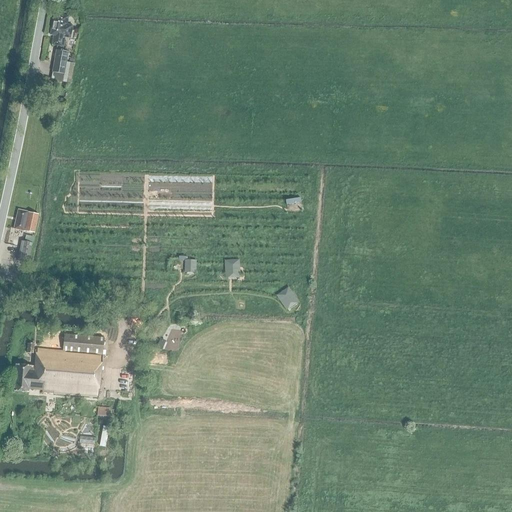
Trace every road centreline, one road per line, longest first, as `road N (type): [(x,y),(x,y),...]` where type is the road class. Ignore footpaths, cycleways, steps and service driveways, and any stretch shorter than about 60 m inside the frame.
road 1 (unclassified): [(0,218),(44,0)]
road 2 (track): [(0,299),(88,303),(118,314),(122,336),(113,368)]
